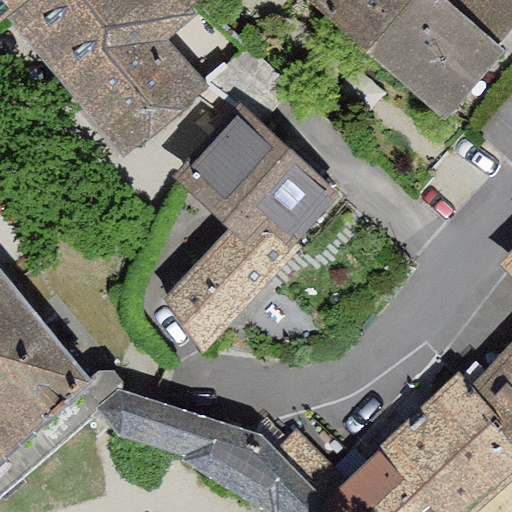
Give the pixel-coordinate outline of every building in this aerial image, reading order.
[(0,0),(0,17),(119,154),(212,86),(159,33),(180,0),(0,0)] [(511,0),(315,0),(314,2),(453,117),(511,27),(511,0)] [(248,96),(177,172),(233,224),(154,309),(198,349),(348,188),(248,96)] [(511,250),(502,261),(511,269),(511,250)] [(0,471),(99,382),(0,272),(0,471)] [(511,341),(460,397),(511,444),(511,341)] [(433,511),(482,511),(511,480),(511,444),(460,397),(446,383),(334,503),(343,511),(424,511),(429,508),(433,511)] [(232,432),(120,391),(111,430),(185,456),(271,511),(343,511),(334,503),(232,432)]
